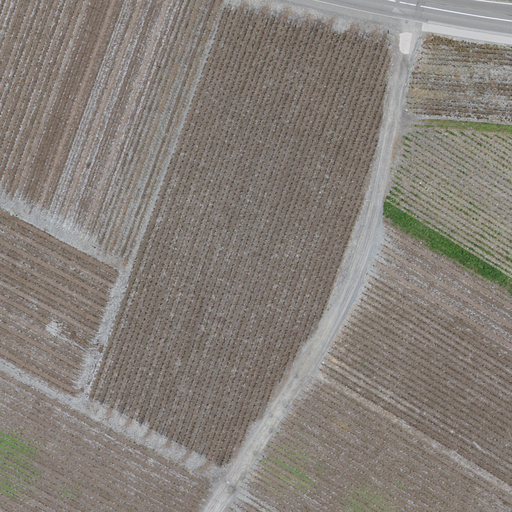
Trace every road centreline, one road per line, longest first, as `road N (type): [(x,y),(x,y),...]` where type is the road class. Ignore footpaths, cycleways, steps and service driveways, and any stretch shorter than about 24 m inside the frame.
road 1 (track): [(416,5),(354,267),(327,333),(209,511)]
road 2 (secondary): [(388,0),(511,20)]
